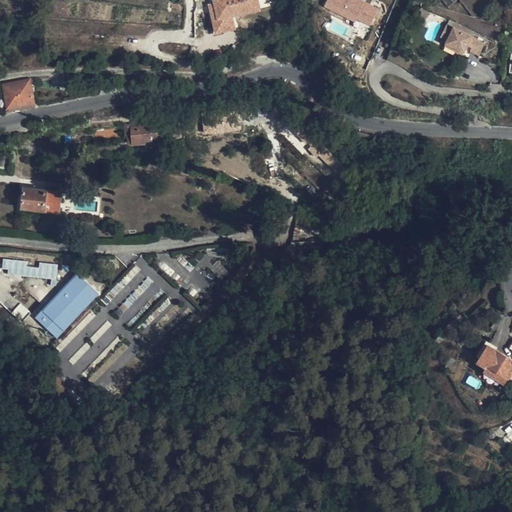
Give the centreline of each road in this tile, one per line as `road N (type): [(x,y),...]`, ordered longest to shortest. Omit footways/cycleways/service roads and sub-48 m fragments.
road 1 (unclassified): [(511,131),(372,124),(341,113),(300,77),(279,70),(0,122)]
road 2 (residential): [(416,234),(112,247),(0,240)]
